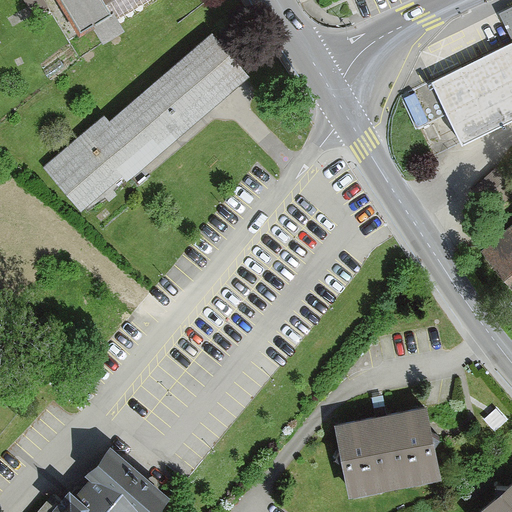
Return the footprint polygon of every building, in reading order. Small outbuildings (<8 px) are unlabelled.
[(58,0),(76,29),(90,20),(100,35),(119,23),(105,0),(58,0)] [(246,71),(209,29),(135,93),(172,135),(246,71)] [(511,41),(401,97),(416,128),(447,113),(461,141),(511,115),(511,41)] [(172,135),(135,93),(108,117),(103,111),(41,165),(78,207),(119,171),(125,177),(172,135)] [(509,185),(493,166),(469,185),(485,204),(509,185)] [(34,241),(0,212),(0,268),(6,274),(34,241)] [(511,217),(480,246),(511,282),(511,217)] [(332,417),(337,442),(326,452),(340,457),(345,487),(434,471),(429,440),(438,429),(426,423),(422,401),(332,417)] [(139,511),(162,487),(106,438),(85,463),(92,470),(77,487),(65,477),(35,511),(139,511)] [(511,511),(511,473),(503,481),(492,480),(492,490),(469,510),(470,511),(511,511)]
